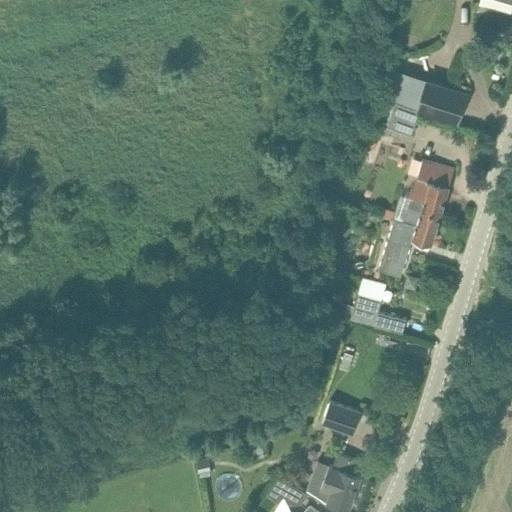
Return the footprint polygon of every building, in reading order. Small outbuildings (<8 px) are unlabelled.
[(503,93),(509,73),(498,69),(491,89),(503,93)] [(457,121),(467,94),(427,80),(418,107),(457,121)] [(412,134),(419,110),(395,102),(387,125),(412,134)] [(387,149),(390,141),(382,139),(380,146),(387,149)] [(422,158),(410,196),(404,218),(417,222),(421,208),(440,214),(454,168),(422,158)] [(431,244),(440,214),(421,208),(417,222),(416,225),(394,218),(388,237),(378,268),(401,275),(412,238),(431,244)] [(374,324),(381,299),(357,292),(350,317),(374,324)] [(351,432),(357,411),(328,403),(322,423),(351,432)] [(356,473),(361,460),(342,454),(338,452),(333,464),(330,463),(321,486),(332,489),(328,501),(329,502),(348,509),(360,474),(356,473)] [(300,503),(308,493),(278,476),(267,492),(278,501),(283,495),(293,503),(300,503)]
